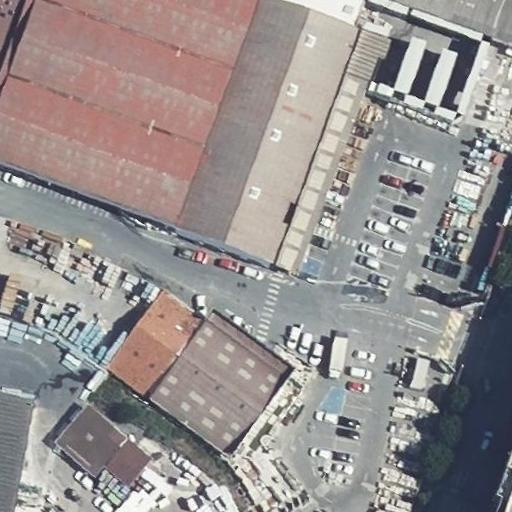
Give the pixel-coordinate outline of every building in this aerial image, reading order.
[(183,202),(263,0),(31,0),(29,6),(13,0),(0,0),(0,162),(171,231),(174,224),(129,192),(142,174),(183,202)] [(371,55),(377,57),(382,59),(388,45),(274,0),(263,0),(183,202),(142,174),(129,192),(174,224),(171,231),(257,264),(328,85),(332,87),(338,73),(360,81),(371,55)] [(511,0),(379,0),(511,51),(511,0)] [(289,278),(377,57),(371,55),(360,81),(338,73),(332,87),(328,85),(257,264),(289,278)] [(433,130),(511,158),(511,149),(436,122),(433,130)] [(511,208),(457,187),(453,198),(508,218),(511,208)] [(442,229),(494,248),(496,249),(501,235),(447,215),(442,229)] [(158,403),(181,420),(230,458),(287,383),(207,321),(203,326),(198,322),(201,317),(104,242),(46,317),(158,403)] [(490,265),(488,264),(436,246),(433,255),(487,276),(490,265)] [(496,249),(494,248),(488,264),(490,265),(496,249)] [(475,295),(424,276),(418,295),(455,309),(471,305),(475,295)] [(207,321),(287,383),(294,375),(213,314),(207,321)] [(0,351),(0,376),(13,379),(17,354),(0,351)] [(256,511),(407,511),(446,392),(426,386),(422,372),(437,385),(445,376),(439,354),(416,360),(404,373),(406,381),(376,475),(380,493),(370,504),(357,507),(352,511),(340,511),(336,511),(330,511),(328,511),(314,499),(284,490),(280,472),(262,467),(246,471),(256,511)] [(0,398),(22,402),(24,391),(0,387),(0,398)] [(54,408),(22,402),(0,398),(0,511),(36,511),(43,475),(54,408)] [(177,425),(181,420),(158,403),(154,407),(177,425)] [(70,454),(79,460),(95,473),(105,460),(131,480),(150,454),(135,443),(85,405),(56,443),(70,454)] [(135,443),(150,454),(163,464),(172,452),(144,431),(135,443)] [(75,480),(79,460),(70,454),(66,478),(75,480)] [(511,511),(511,457),(492,511),(511,511)] [(198,511),(201,502),(75,480),(66,478),(43,475),(36,511),(198,511)]
